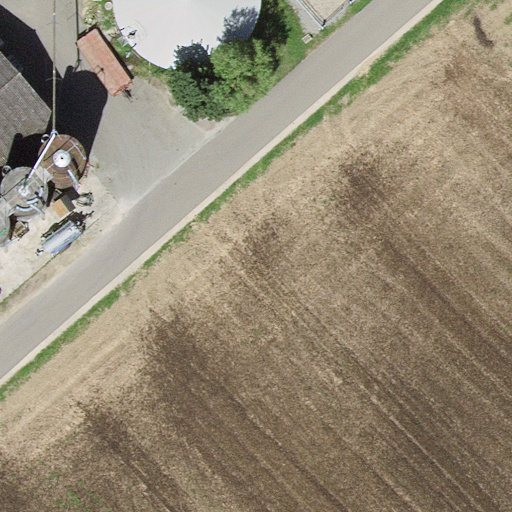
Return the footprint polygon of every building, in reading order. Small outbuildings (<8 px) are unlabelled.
[(267,16),(265,0),(116,0),(118,23),(139,57),(175,75),(215,73),(249,51),(267,16)] [(0,188),(70,130),(0,48),(0,188)] [(79,188),(91,181),(98,164),(95,153),(91,147),(73,139),(56,147),(49,159),(49,164),(56,182),(73,189),(79,188)] [(35,226),(47,219),(55,202),(52,191),(47,184),(30,177),(12,185),(6,197),(5,202),(12,220),(30,227),(35,226)] [(0,254),(3,253),(10,236),(8,225),(3,218),(0,216),(0,254)]
